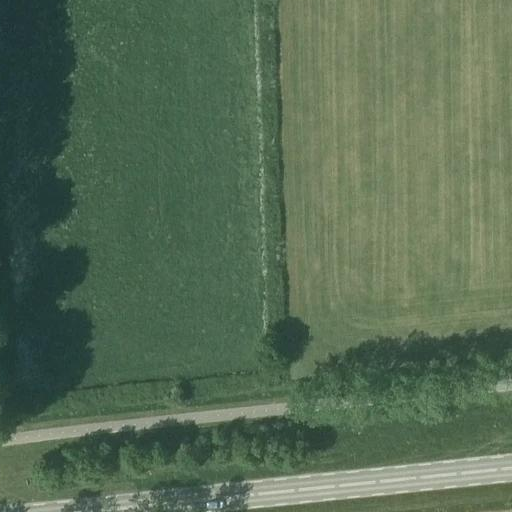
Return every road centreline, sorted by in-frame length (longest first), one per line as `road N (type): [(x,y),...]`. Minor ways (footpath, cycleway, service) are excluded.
road 1 (secondary): [(511,474),(109,511)]
road 2 (unknown): [(0,225),(10,314),(0,395)]
